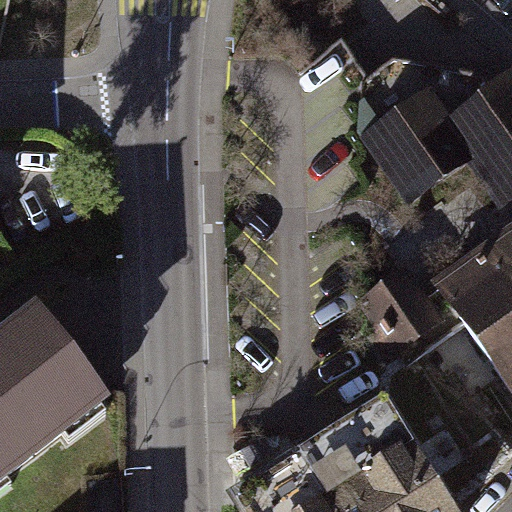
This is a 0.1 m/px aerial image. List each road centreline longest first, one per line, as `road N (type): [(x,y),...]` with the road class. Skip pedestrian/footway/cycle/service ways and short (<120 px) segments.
road 1 (secondary): [(182,511),(165,95)]
road 2 (residential): [(165,95),(0,99)]
